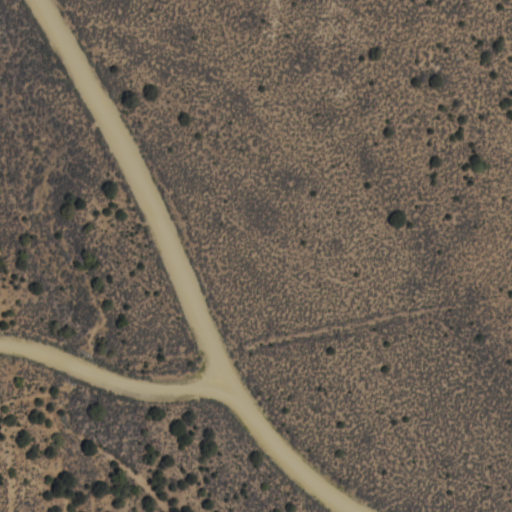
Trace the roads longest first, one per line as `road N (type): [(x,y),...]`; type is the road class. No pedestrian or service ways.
road 1 (residential): [(36,0),(135,171),(223,377),(276,449),(352,511)]
road 2 (residential): [(223,377),(186,388),(146,387),(0,340)]
